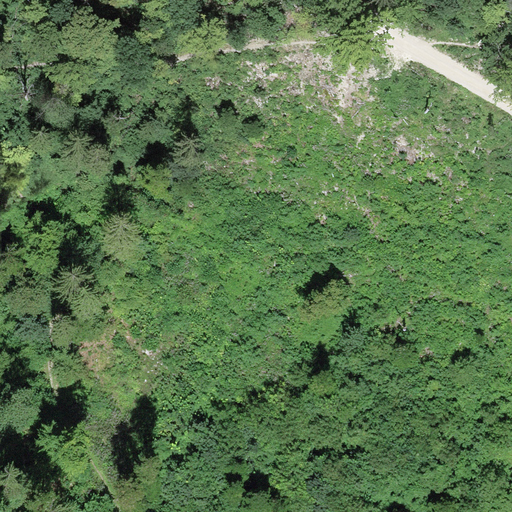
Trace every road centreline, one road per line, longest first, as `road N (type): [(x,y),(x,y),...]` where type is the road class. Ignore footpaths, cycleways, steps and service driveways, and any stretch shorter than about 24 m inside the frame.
road 1 (track): [(119,511),(52,403)]
road 2 (track): [(511,106),(403,42)]
